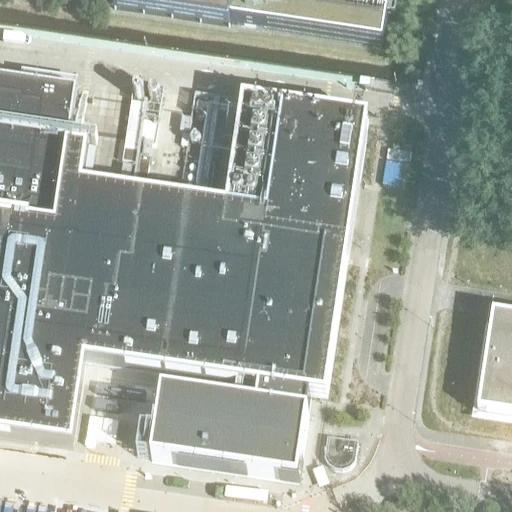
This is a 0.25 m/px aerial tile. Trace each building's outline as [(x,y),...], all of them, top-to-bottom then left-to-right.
[(114,0),(113,10),(113,11),(114,11),(229,29),(230,29),(230,28),(231,25),(234,0),(114,0)] [(234,0),(231,25),(235,26),(384,49),(391,0),(234,0)] [(0,441),(74,452),(86,368),(226,388),(258,393),(256,408),(162,395),(152,464),(299,485),(309,416),(311,401),(327,403),(328,401),(348,266),(369,124),(244,105),(228,213),(179,205),(83,191),(89,155),(84,155),(73,153),(69,152),(74,117),(75,112),(77,96),(73,95),(64,84),(53,92),(44,91),(39,83),(36,80),(33,82),(24,87),(0,83),(0,441)] [(132,105),(123,165),(136,167),(145,107),(132,105)] [(147,124),(145,138),(154,139),(156,125),(147,124)] [(145,142),(143,155),(151,156),(153,143),(145,142)] [(142,159),(138,184),(147,185),(151,161),(142,159)] [(123,168),(121,181),(130,183),(132,170),(123,168)] [(487,364),(478,418),(511,422),(511,321),(502,320),(493,319),(487,364)] [(335,474),(342,475),(350,472),(355,467),(358,446),(328,441),(325,462),(328,469),(335,474)]
